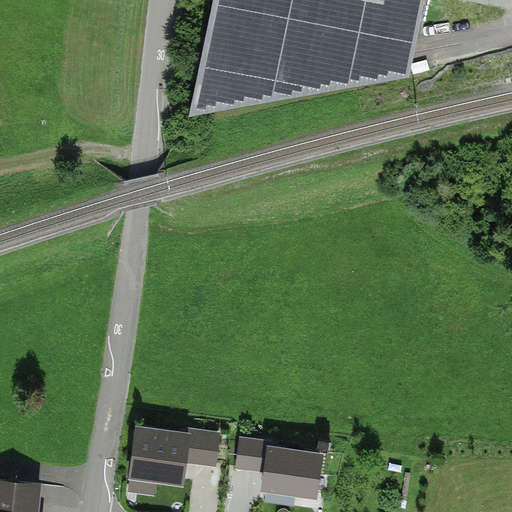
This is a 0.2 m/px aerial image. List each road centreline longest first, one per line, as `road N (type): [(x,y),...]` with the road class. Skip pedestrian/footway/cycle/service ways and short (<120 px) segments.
road 1 (unclassified): [(162,0),(95,511)]
road 2 (track): [(144,165),(86,149),(0,165)]
